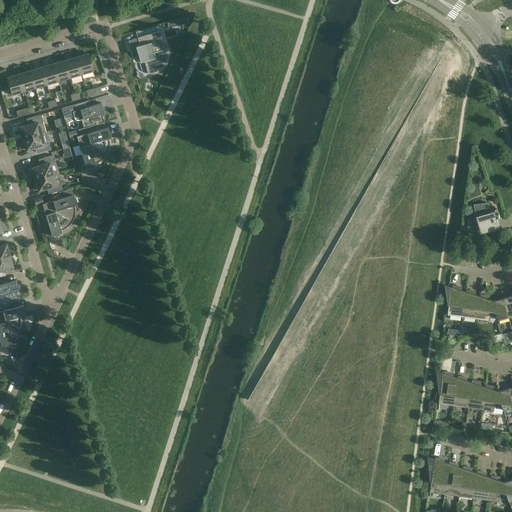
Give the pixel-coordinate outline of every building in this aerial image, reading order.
[(159,31),(137,38),(139,46),(135,47),(140,62),(144,61),(145,66),(146,68),(147,73),(149,73),(152,73),(154,72),(157,71),(159,70),(161,68),(163,66),(165,64),(166,62),(167,59),(167,57),(168,54),(168,52),(167,49),(167,47),(166,47),(166,48),(164,49),(159,31)] [(88,53),(76,57),(81,74),(93,71),(88,53)] [(81,74),(76,57),(64,60),(69,78),(81,74)] [(64,60),(53,64),(58,81),(69,78),(64,60)] [(41,67),(46,84),(58,81),(53,64),(41,67)] [(41,67),(30,71),(35,88),(46,84),(41,67)] [(30,71),(18,74),(23,91),(35,88),(30,71)] [(11,95),(23,91),(18,74),(6,77),(9,86),(0,88),(0,89),(2,95),(10,92),(11,95)] [(86,91),(87,97),(100,93),(98,87),(86,91)] [(104,122),(101,114),(104,113),(101,104),(101,103),(92,106),(90,100),(61,109),(64,119),(73,116),(74,118),(74,119),(75,120),(76,120),(77,121),(79,120),(81,120),(83,128),(77,130),(104,122)] [(17,117),(30,114),(28,108),(16,111),(17,117)] [(30,125),(19,128),(23,139),(45,132),(40,115),(28,118),(30,125)] [(50,136),(51,140),(55,139),(54,134),(61,133),(60,127),(48,129),(49,136),(50,136)] [(111,137),(110,135),(108,128),(109,128),(108,127),(76,137),(107,153),(108,152),(108,150),(109,148),(109,146),(109,144),(109,142),(109,140),(108,138),(111,137)] [(47,132),(45,132),(23,139),(26,150),(37,147),(38,153),(51,150),(48,141),(49,141),(47,132)] [(76,137),(77,140),(79,145),(77,146),(73,147),(75,156),(79,170),(86,168),(86,169),(86,168),(93,166),(96,165),(95,163),(97,162),(99,161),(100,160),(102,159),(104,158),(105,156),(106,155),(107,153),(76,137)] [(75,138),(69,139),(72,147),(73,147),(77,146),(75,138)] [(31,168),(35,179),(58,172),(55,161),(54,162),(52,155),(40,159),(42,165),(31,168)] [(50,194),(62,190),(61,184),(62,183),(58,172),(35,179),(38,191),(49,188),(50,194)] [(76,205),(75,202),(74,195),(42,204),(46,206),(72,221),(73,219),(74,217),(74,215),(75,213),(75,211),(75,209),(74,207),(74,205),(76,205)] [(499,227),(497,218),(499,217),(499,214),(496,215),(495,211),(490,213),(488,203),(475,204),(478,223),(481,223),(484,232),(499,227)] [(72,221),(46,206),(42,204),(51,236),(52,236),(52,235),(61,233),(60,230),(62,230),(64,229),(66,228),(68,226),(69,225),(70,224),(71,222),(72,221)] [(0,258),(9,256),(6,244),(0,245),(0,258)] [(0,277),(4,276),(2,270),(4,269),(12,267),(9,256),(0,258),(0,277)] [(16,280),(0,285),(0,305),(19,300),(16,291),(19,290),(16,281),(17,281),(16,280)] [(448,314),(463,316),(466,292),(458,290),(459,287),(453,286),(453,288),(452,288),(448,314)] [(463,316),(477,318),(480,297),(472,294),(473,291),(467,290),(466,292),(463,316)] [(498,320),(493,301),(490,302),(491,300),(486,298),(486,295),(481,295),(480,297),(477,318),(488,320),(489,316),(497,318),(498,320)] [(511,295),(503,299),(508,317),(511,315),(511,295)] [(503,299),(493,301),(498,320),(508,317),(503,299)] [(0,311),(0,318),(22,331),(22,330),(23,327),(24,325),(24,323),(24,321),(24,319),(24,317),(23,316),(26,315),(23,306),(24,305),(0,311)] [(22,331),(0,318),(0,343),(1,346),(2,346),(1,345),(11,343),(10,340),(12,340),(14,339),(16,338),(17,336),(19,335),(20,333),(22,331)] [(511,332),(503,335),(504,338),(505,340),(505,342),(511,340),(511,332)] [(503,333),(493,336),(494,338),(495,342),(505,340),(504,338),(503,335),(503,333)] [(439,403),(454,405),(458,378),(450,376),(450,373),(444,372),(444,374),(443,374),(439,403)] [(454,405),(468,407),(472,383),(464,380),(464,377),(458,376),(458,378),(454,405)] [(468,407),(483,409),(486,387),(478,385),(478,382),(472,381),(472,383),(468,407)] [(486,387),(483,409),(493,410),(494,407),(503,408),(503,410),(504,410),(498,392),(496,393),(496,390),(491,389),(492,386),(486,385),(486,387)] [(511,402),(508,389),(498,392),(504,410),(511,407),(511,402)] [(430,492),(445,494),(449,464),(441,462),(441,459),(436,458),(435,460),(430,492)] [(445,494),(459,495),(463,469),(455,466),(455,463),(449,463),(449,465),(449,464),(445,494)] [(459,495),(474,497),(477,473),(469,471),(469,468),(463,467),(463,469),(459,495)] [(474,497),(488,499),(491,478),(483,475),(483,472),(477,471),(477,473),(474,497)] [(509,501),(504,482),(501,483),(501,481),(497,480),(497,476),(491,476),(491,478),(488,499),(499,501),(499,498),(508,499),(509,501)]
